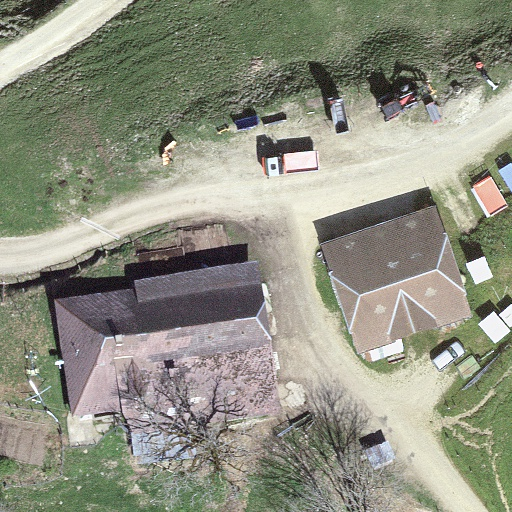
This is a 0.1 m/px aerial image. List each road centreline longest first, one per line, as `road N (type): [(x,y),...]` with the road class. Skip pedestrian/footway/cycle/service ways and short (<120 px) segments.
road 1 (track): [(511,111),(422,161),(182,204),(0,256)]
road 2 (track): [(271,192),(315,322),(342,365),(470,511)]
road 3 (track): [(0,68),(107,0)]
